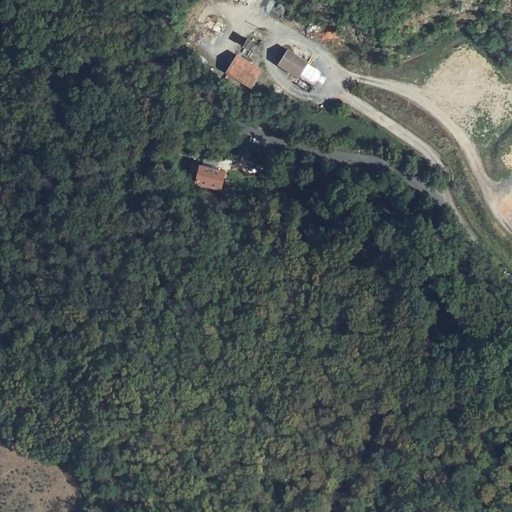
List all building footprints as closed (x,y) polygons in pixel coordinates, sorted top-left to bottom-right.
[(268,8),(271,1),(268,0),(256,0),(255,4),(268,8)] [(318,27),(295,16),(291,25),(314,36),(318,27)] [(310,66),(291,53),(282,66),(301,79),(310,66)] [(265,73),(239,55),(227,71),(254,88),(265,73)] [(291,130),(292,118),(263,103),(257,114),(271,122),(291,130)] [(317,129),(303,132),(305,141),(318,138),(317,129)] [(225,175),(202,167),(196,187),(220,194),(225,175)]
